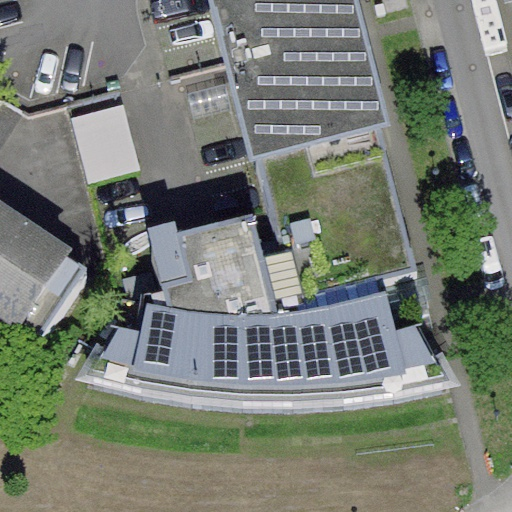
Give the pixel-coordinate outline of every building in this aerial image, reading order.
[(214,0),(260,171),(382,138),(360,51),(349,54),(343,31),(355,28),(348,0),(214,0)] [(144,175),(126,109),(73,123),(91,189),(144,175)] [(382,297),(423,289),(382,138),(260,171),(287,271),(266,277),(255,234),(181,254),(182,257),(156,264),(168,307),(382,297)] [(65,268),(69,264),(0,218),(0,366),(9,353),(36,371),(92,286),(65,268)] [(168,307),(145,309),(138,348),(118,344),(93,388),(135,398),(156,402),(190,408),(224,412),(257,414),(295,414),(339,411),(386,406),(418,400),(449,391),(423,342),(395,351),(382,297),(168,307)]
